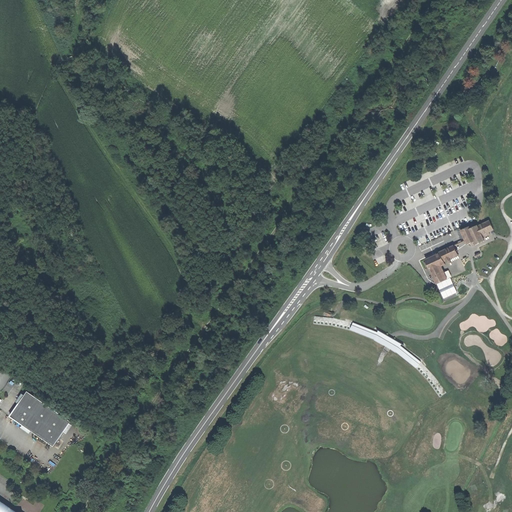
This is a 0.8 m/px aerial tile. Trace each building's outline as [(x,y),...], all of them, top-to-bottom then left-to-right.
[(489,217),(477,223),(481,232),(487,230),(493,227),(489,217)] [(477,223),(470,226),(475,238),(473,239),(475,242),(484,239),(482,235),(481,232),(477,223)] [(460,228),(466,242),(473,239),(475,238),(470,226),(469,224),(460,228)] [(434,249),(435,251),(453,243),(452,240),(434,249)] [(427,262),(436,281),(444,277),(442,272),(439,265),(445,263),(443,259),(458,253),(453,243),(435,251),(436,254),(433,255),(426,259),(427,262)] [(446,270),(442,272),(444,277),(436,281),(442,294),(455,288),(446,270)] [(397,351),(418,367),(422,362),(402,345),(403,344),(391,337),(380,330),(379,332),(354,322),(353,325),(351,329),(375,338),(397,351)] [(72,422),(29,391),(25,396),(21,403),(12,415),(13,417),(55,447),(72,422)] [(0,511),(9,511),(12,508),(0,499),(0,511)]
